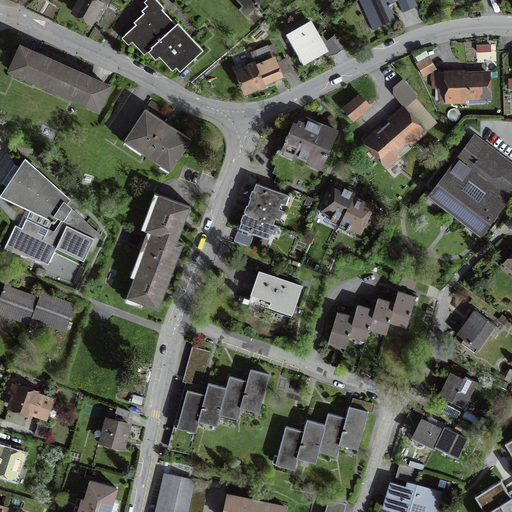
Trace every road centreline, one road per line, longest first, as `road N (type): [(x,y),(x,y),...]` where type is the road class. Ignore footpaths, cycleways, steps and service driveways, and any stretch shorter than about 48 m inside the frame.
road 1 (residential): [(245,112),(423,33),(511,22)]
road 2 (residential): [(0,15),(217,110),(245,112)]
road 3 (residential): [(176,319),(399,394)]
road 4 (residential): [(245,112),(238,157),(176,319)]
road 5 (residential): [(511,220),(456,284),(399,394)]
road 6 (residential): [(176,319),(134,511)]
road 7 (residential): [(399,394),(361,511)]
